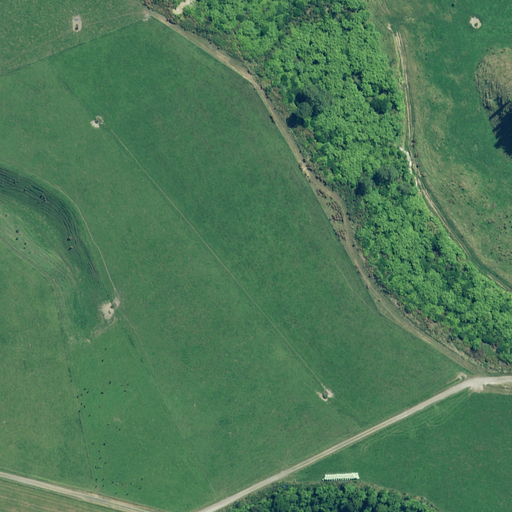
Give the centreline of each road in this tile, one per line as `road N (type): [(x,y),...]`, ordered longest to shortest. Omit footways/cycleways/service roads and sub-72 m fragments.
road 1 (track): [(188,511),(471,369),(511,363)]
road 2 (track): [(0,477),(142,511)]
